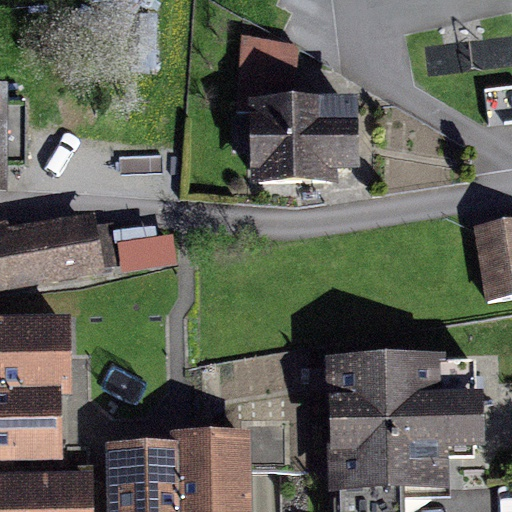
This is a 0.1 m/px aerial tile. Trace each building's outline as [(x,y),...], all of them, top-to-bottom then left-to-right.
[(118,0),(149,13),(154,0),(118,0)] [(236,94),(296,94),(299,46),(242,35),(236,94)] [(250,96),(252,186),(339,186),(338,172),(361,170),(359,97),(250,96)] [(0,222),(0,291),(105,274),(104,270),(97,227),(95,216),(10,228),(9,222),(0,222)] [(511,222),(475,228),(486,304),(511,299),(511,222)] [(113,225),(97,227),(104,270),(119,269),(113,225)] [(173,237),(118,246),(122,274),(178,266),(173,237)] [(72,318),(0,318),(0,389),(62,388),(62,398),(74,398),(72,318)] [(440,355),(397,357),(326,358),(330,511),(403,511),(404,502),(453,500),(451,459),(476,459),(477,449),(485,449),(483,393),(479,393),(478,363),(441,364),(440,355)] [(0,461),(63,462),(62,398),(62,388),(0,389),(0,461)] [(252,511),(251,432),(171,432),(171,442),(179,442),(179,511),(252,511)] [(171,442),(108,444),(108,511),(179,511),(179,442),(171,442)] [(94,511),(93,474),(0,475),(0,511),(94,511)]
